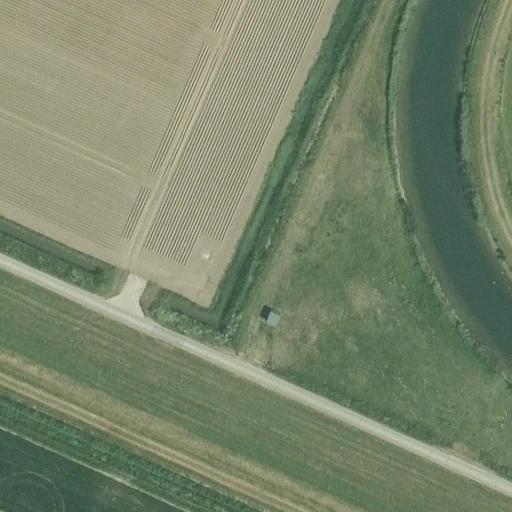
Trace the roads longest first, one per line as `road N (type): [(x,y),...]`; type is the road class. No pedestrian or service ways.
road 1 (track): [(511,491),(0,260)]
road 2 (track): [(298,511),(0,377)]
road 3 (track): [(511,237),(488,173),(483,110),(489,56),(509,0)]
